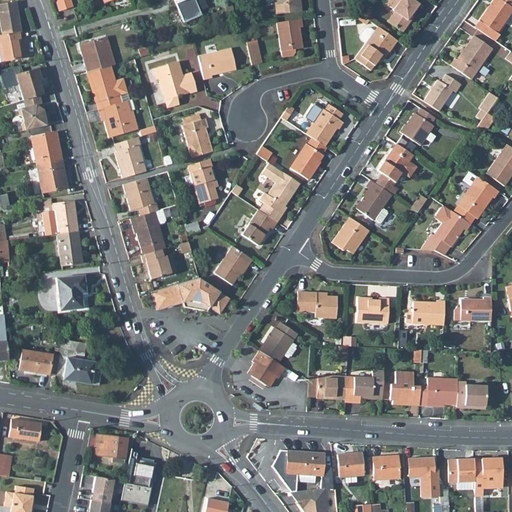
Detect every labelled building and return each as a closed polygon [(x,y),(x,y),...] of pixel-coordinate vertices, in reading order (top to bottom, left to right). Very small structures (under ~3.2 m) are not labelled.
[(54,0),(59,11),(72,7),(70,0),(102,0),(103,2),(108,0),(54,0)] [(201,14),(194,0),(173,0),(183,22),(201,14)] [(273,0),(275,14),(300,11),(299,0),(273,0)] [(392,8),(397,2),(395,0),(385,0),(384,2),(392,8)] [(401,32),(409,21),(406,19),(411,14),(418,4),(412,0),(395,0),(397,2),(392,8),(392,9),(394,11),(386,21),(401,32)] [(496,33),(511,10),(511,0),(492,0),(478,21),(473,27),(494,41),(499,35),(496,33)] [(0,3),(0,24),(2,34),(18,31),(21,31),(15,1),(0,3)] [(281,57),(293,55),(295,53),(294,49),(302,48),(299,27),(302,27),(301,19),(276,22),(281,57)] [(384,58),(396,41),(377,26),(374,31),(364,43),(353,59),(369,71),(376,61),(380,55),(383,57),(384,58)] [(363,29),(359,34),(359,37),(360,40),(364,43),(374,31),(369,28),(366,27),(363,29)] [(0,61),(0,62),(25,57),(23,47),(21,48),(18,31),(2,34),(0,34),(0,61)] [(456,60),(454,58),(449,65),(470,79),(491,48),(473,35),(463,49),(460,53),(456,60)] [(83,63),(86,73),(110,66),(114,64),(106,36),(78,44),(81,56),(85,55),(87,62),(83,63)] [(245,42),(251,65),(261,62),(256,40),(245,42)] [(235,69),(230,48),(197,56),(203,80),(211,78),(211,75),(235,69)] [(181,76),(177,62),(152,69),(155,79),(158,78),(166,107),(178,104),(176,96),(196,90),(191,73),(181,76)] [(40,79),(37,68),(19,74),(18,72),(19,71),(18,66),(0,69),(0,82),(2,88),(15,84),(20,100),(23,100),(38,95),(42,94),(38,80),(40,79)] [(110,66),(86,73),(90,87),(93,86),(97,102),(95,102),(98,109),(121,102),(118,95),(124,93),(126,90),(123,78),(114,81),(110,66)] [(437,80),(422,101),(438,111),(452,90),(455,92),(460,84),(445,74),(440,82),(437,80)] [(485,113),(486,113),(496,98),(488,92),(478,108),(480,110),(485,113)] [(38,95),(23,100),(25,108),(38,105),(39,111),(43,113),(41,104),(38,95)] [(121,102),(98,109),(101,121),(103,121),(108,137),(137,129),(132,110),(130,111),(127,101),(121,102)] [(312,122),(305,133),(311,138),(324,146),(336,128),(338,129),(343,122),(338,119),(342,114),(335,109),(327,104),(324,110),(321,108),(321,109),(315,105),(313,106),(305,117),(312,122)] [(22,131),(49,125),(46,112),(43,113),(39,111),(38,105),(25,108),(17,110),(18,115),(22,117),(23,121),(21,125),(22,131)] [(292,111),(286,107),(281,115),(287,119),(292,111)] [(433,126),(430,124),(434,118),(420,108),(416,114),(413,113),(405,125),(404,124),(399,132),(420,146),(424,139),(430,143),(435,136),(429,132),(433,126)] [(480,120),(485,113),(480,110),(476,117),(480,120)] [(184,125),(200,120),(198,113),(182,118),(184,125)] [(494,118),(486,113),(485,113),(480,120),(476,126),(486,129),(494,118)] [(181,125),(191,158),(212,151),(205,128),(207,127),(205,118),(200,120),(184,125),(181,125)] [(150,127),(141,130),(139,132),(139,134),(140,136),(148,134),(152,133),(150,127)] [(55,132),(30,137),(36,164),(61,160),(55,132)] [(148,134),(150,142),(158,139),(155,132),(152,133),(148,134)] [(116,151),(114,152),(122,178),(145,171),(138,146),(140,145),(137,137),(114,144),(116,151)] [(321,154),(325,147),(324,146),(311,138),(307,145),(305,144),(290,168),(307,180),(317,165),(316,164),(322,155),(321,154)] [(413,155),(396,144),(377,170),(382,174),(394,182),(401,172),(407,176),(410,176),(415,169),(415,166),(408,161),(413,155)] [(511,173),(511,148),(506,144),(485,173),(503,186),(511,173)] [(261,146),(255,154),(266,161),(271,153),(261,146)] [(163,157),(165,165),(172,163),(169,156),(163,157)] [(215,179),(209,159),(186,166),(189,175),(192,184),(198,204),(217,198),(214,187),(212,180),(215,179)] [(67,188),(61,160),(36,164),(42,192),(67,188)] [(263,192),(258,200),(263,203),(281,215),(286,207),(284,206),(282,205),(290,193),(292,194),(299,183),(268,163),(260,174),(274,183),(267,195),(263,192)] [(477,176),(468,171),(462,179),(470,185),(477,176)] [(379,178),(391,186),(394,182),(382,174),(379,178)] [(192,184),(189,175),(184,177),(186,186),(192,184)] [(491,197),(493,198),(498,191),(477,176),(470,185),(456,205),(476,219),(491,197)] [(153,203),(146,178),(122,185),(125,194),(127,193),(129,197),(126,198),(129,210),(137,208),(139,216),(154,211),(157,210),(155,202),(153,203)] [(391,186),(379,178),(375,184),(388,193),(392,187),(391,186)] [(372,220),(390,195),(388,193),(375,184),(370,180),(365,187),(368,189),(355,208),(372,220)] [(235,185),(231,192),(237,196),(242,189),(235,185)] [(390,195),(392,196),(396,190),(392,187),(388,193),(390,195)] [(282,205),(284,206),(292,194),(290,193),(282,205)] [(420,195),(410,208),(417,213),(426,199),(420,195)] [(53,211),(42,213),(45,235),(56,234),(77,231),(73,201),(52,204),(53,211)] [(258,210),(276,222),(281,215),(263,203),(258,210)] [(463,229),(466,231),(470,224),(452,212),(450,211),(442,205),(435,215),(436,219),(442,223),(433,235),(431,234),(420,249),(434,250),(443,255),(450,247),(463,229)] [(476,219),(456,205),(452,212),(470,224),(471,225),(476,219)] [(381,223),(388,211),(383,208),(376,220),(381,223)] [(157,210),(154,211),(158,224),(164,222),(165,220),(162,209),(157,210)] [(272,229),(276,222),(258,210),(257,209),(241,235),(257,246),(269,227),(272,229)] [(154,211),(139,216),(129,219),(134,234),(135,233),(142,255),(160,249),(165,248),(158,224),(154,211)] [(352,254),(368,231),(352,220),(348,226),(344,223),(331,243),(343,251),(344,249),(352,254)] [(183,226),(186,235),(206,229),(208,226),(198,229),(196,222),(183,226)] [(81,262),(77,231),(56,234),(60,265),(81,262)] [(5,240),(0,241),(0,262),(8,262),(6,240),(5,240)] [(188,242),(180,244),(183,253),(190,251),(188,242)] [(213,273),(231,285),(239,273),(245,265),(247,266),(252,259),(231,246),(213,273)] [(160,249),(142,255),(140,255),(142,263),(145,262),(147,270),(149,279),(170,273),(165,256),(163,257),(160,249)] [(165,256),(170,273),(175,272),(170,255),(165,256)] [(239,273),(241,275),(247,266),(245,265),(239,273)] [(83,275),(56,278),(59,311),(82,308),(80,294),(85,293),(83,275)] [(182,307),(206,311),(208,307),(219,314),(229,298),(198,278),(150,292),(156,310),(181,302),(182,307)] [(316,292),(297,291),(296,311),(314,312),(314,318),(335,319),(337,297),(326,296),(316,296),(316,292)] [(367,300),(367,298),(357,297),(355,322),(387,324),(388,299),(379,298),(378,300),(367,300)] [(482,299),(460,299),(459,307),(456,307),(453,310),(453,320),(459,320),(490,321),(490,297),(482,297),(482,299)] [(443,325),(444,301),(436,300),(436,303),(412,301),(412,308),(410,308),(409,309),(407,310),(406,311),(406,313),(405,323),(443,325)] [(274,327),(258,350),(277,363),(282,354),(290,342),(296,333),(280,323),(276,329),(274,327)] [(355,338),(345,337),(345,345),(355,345),(355,338)] [(82,360),(85,343),(61,339),(58,355),(55,375),(62,376),(62,379),(97,385),(101,363),(82,360)] [(290,342),(282,354),(287,358),(289,356),(290,357),(295,348),(294,347),(296,345),(290,342)] [(346,359),(347,346),(338,346),(338,359),(346,359)] [(55,376),(55,375),(58,355),(21,350),(18,370),(55,376)] [(285,368),(277,363),(258,350),(251,361),(253,363),(246,373),(268,387),(275,377),(278,379),(285,368)] [(360,395),(370,396),(370,399),(381,399),(382,371),(371,371),(371,378),(345,377),(344,399),(344,402),(351,402),(359,402),(360,398),(360,395)] [(391,400),(391,404),(418,405),(419,386),(412,386),(413,372),(395,371),(394,384),(389,384),(389,400),(391,400)] [(316,397),(317,376),(308,375),(307,397),(316,397)] [(316,397),(316,398),(344,399),(345,377),(317,375),(317,376),(316,397)] [(426,378),(425,406),(433,406),(433,404),(455,405),(456,382),(457,379),(426,378)] [(455,405),(455,407),(464,408),(464,405),(484,407),(485,386),(465,385),(465,382),(456,382),(455,405)] [(261,407),(254,403),(252,406),(258,411),(261,407)] [(11,419),(8,437),(38,441),(41,423),(11,419)] [(96,435),(94,455),(112,457),(112,461),(123,463),(124,458),(127,439),(96,435)] [(137,450),(130,448),(125,476),(124,481),(119,505),(118,508),(137,511),(145,511),(152,481),(153,473),(155,463),(153,462),(135,459),(135,457),(136,453),(137,450)] [(321,476),(320,488),(327,489),(333,489),(330,467),(323,467),(323,453),(279,450),(271,466),(290,492),(296,491),(297,482),(297,474),(315,475),(321,476)] [(338,477),(344,476),(345,483),(356,482),(356,475),(363,475),(361,452),(336,454),(338,477)] [(0,454),(0,475),(8,477),(11,456),(0,454)] [(399,478),(397,455),(372,457),(373,480),(399,478)] [(434,486),(433,460),(421,460),(421,458),(408,459),(408,477),(426,476),(426,486),(434,486)] [(473,459),(473,480),(498,480),(501,480),(500,458),(473,459)] [(457,482),(457,490),(473,489),(472,482),(473,482),(473,480),(473,459),(447,460),(448,482),(457,482)] [(315,475),(297,474),(297,482),(314,483),(315,475)] [(113,479),(94,476),(91,492),(110,496),(113,479)] [(31,511),(32,509),(30,508),(31,501),(33,489),(15,486),(14,493),(6,492),(3,507),(10,508),(9,511),(31,511)] [(290,492),(289,492),(302,511),(327,511),(327,508),(326,509),(324,497),(328,496),(327,489),(320,488),(296,491),(290,492)] [(447,511),(447,489),(439,489),(439,511),(447,511)] [(207,498),(204,511),(225,511),(228,503),(207,498)] [(109,511),(111,504),(90,500),(87,511),(109,511)] [(405,502),(405,511),(413,511),(413,501),(405,502)]
